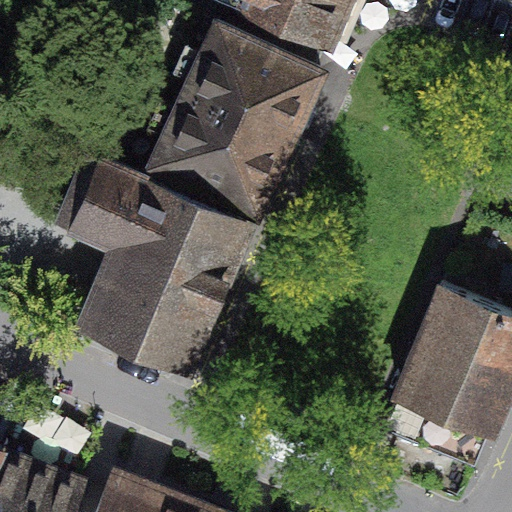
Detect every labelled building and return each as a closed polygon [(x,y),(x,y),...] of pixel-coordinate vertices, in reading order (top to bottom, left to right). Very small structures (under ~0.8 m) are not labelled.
[(329,74),(360,0),(225,0),(215,26),(329,74)] [(272,210),(329,74),(215,26),(158,162),(272,210)] [(192,395),(261,235),(98,165),(68,234),(108,252),(69,343),(192,395)] [(383,438),(472,479),(511,391),(511,316),(452,289),(383,438)] [(0,492),(18,451),(0,442),(0,492)] [(85,511),(97,486),(18,451),(0,492),(0,511),(85,511)] [(203,511),(114,477),(100,511),(203,511)]
